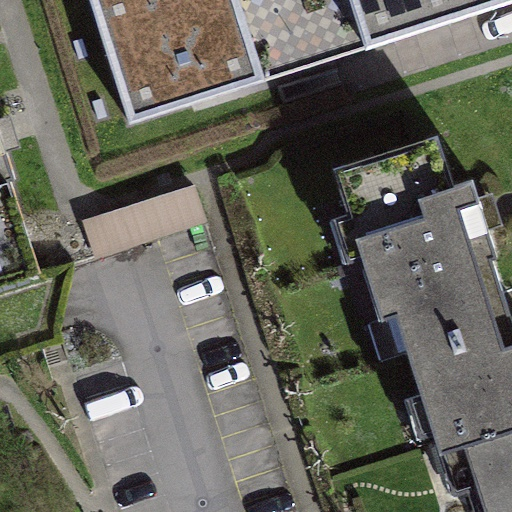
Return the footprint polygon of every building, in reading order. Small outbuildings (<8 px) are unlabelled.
[(511,0),(91,0),(134,125),(271,79),(280,112),(511,39),(511,0)] [(403,324),(413,354),(499,327),(473,246),(490,241),(485,225),(480,212),(463,217),(439,140),(339,172),(389,329),(403,324)] [(0,269),(35,258),(0,146),(0,269)] [(195,192),(83,227),(95,267),(207,232),(195,192)] [(511,511),(511,359),(510,360),(499,327),(413,354),(448,463),(474,455),(492,511),(511,511)]
